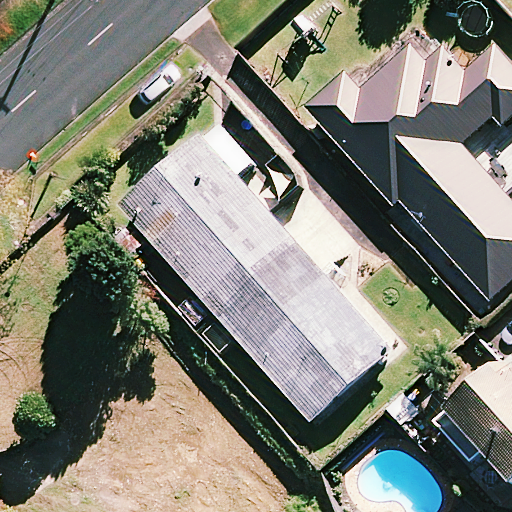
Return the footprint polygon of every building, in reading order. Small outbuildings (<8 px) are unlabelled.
[(511,120),(511,68),(493,48),(465,73),(427,30),(361,88),(349,74),(309,109),(396,208),(496,120),(503,128),(511,120)] [(393,352),(201,138),(122,209),(313,423),(393,352)] [(511,175),(476,207),(511,249),(511,175)] [(300,478),(175,339),(70,434),(140,511),(268,511),(266,509),(300,478)] [(473,467),(484,458),(511,491),(511,362),(510,360),(446,411),(456,424),(445,433),(473,467)] [(382,407),(399,432),(428,412),(411,387),(382,407)]
